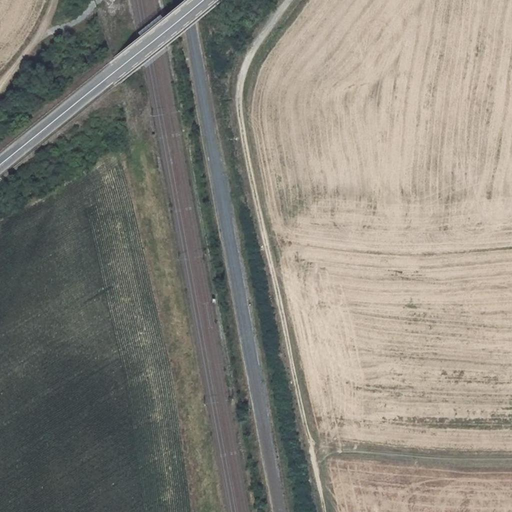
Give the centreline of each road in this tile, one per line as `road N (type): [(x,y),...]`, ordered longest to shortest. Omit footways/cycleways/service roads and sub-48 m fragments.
road 1 (track): [(289,0),(242,70),(238,102),(325,511)]
road 2 (unclassified): [(0,162),(203,0)]
road 3 (track): [(511,457),(311,446)]
road 4 (track): [(0,86),(42,33),(77,19),(97,0)]
